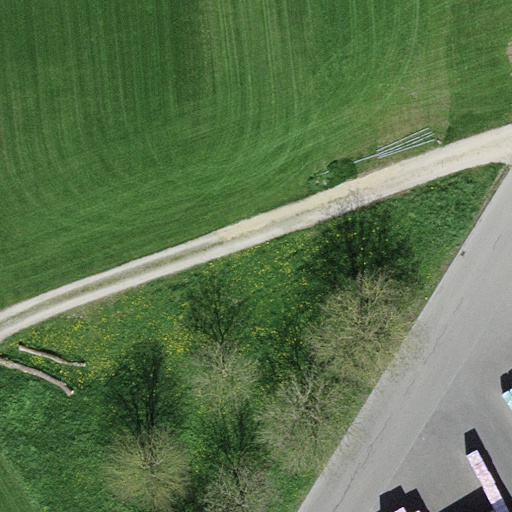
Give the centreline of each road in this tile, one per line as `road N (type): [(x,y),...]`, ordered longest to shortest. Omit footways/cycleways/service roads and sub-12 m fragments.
road 1 (track): [(511,141),(290,213),(78,300),(0,342)]
road 2 (residential): [(511,235),(330,511)]
